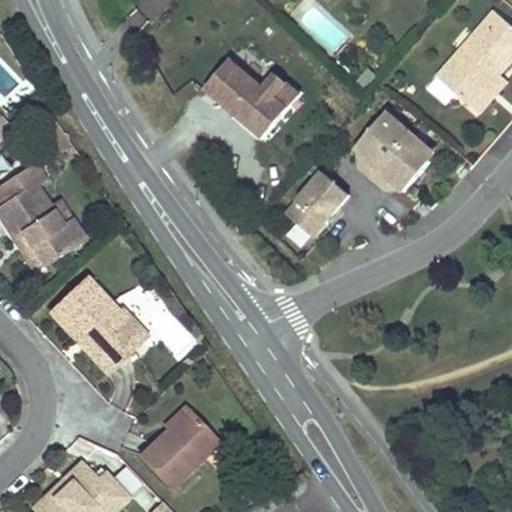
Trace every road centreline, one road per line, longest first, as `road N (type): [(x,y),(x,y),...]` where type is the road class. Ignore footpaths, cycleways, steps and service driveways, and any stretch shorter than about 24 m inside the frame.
road 1 (secondary): [(21,0),(97,134),(235,342)]
road 2 (secondary): [(262,326),(117,130),(45,0)]
road 3 (residential): [(511,171),(441,241),(262,326)]
road 4 (secondary): [(377,511),(262,326)]
road 5 (secondary): [(235,342),(334,488)]
road 6 (residential): [(0,329),(26,354),(43,400),(30,444),(0,473)]
